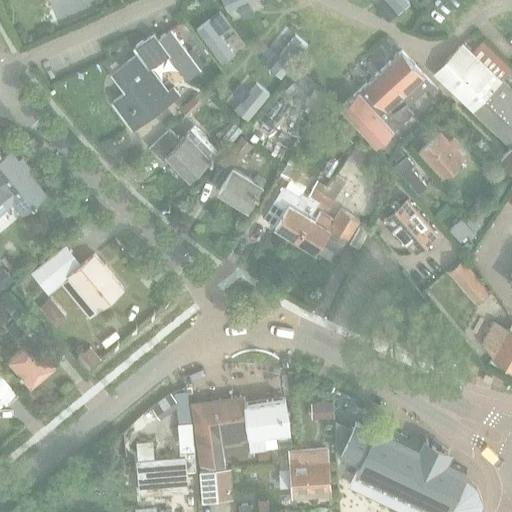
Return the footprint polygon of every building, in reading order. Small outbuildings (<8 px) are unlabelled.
[(221,0),(225,9),(246,0),(221,0)] [(389,0),(400,11),(411,1),(410,0),(389,0)] [(221,61),(234,52),(208,16),(196,25),(221,61)] [(187,78),(201,68),(171,28),(158,37),(153,31),(132,47),(137,53),(117,68),(131,87),(114,100),(133,127),(179,93),(173,85),(166,90),(149,67),(168,53),(187,78)] [(306,40),(294,31),(267,65),(279,75),(306,40)] [(511,90),(460,42),(434,73),(510,145),(500,155),(511,166),(511,90)] [(431,92),(436,87),(402,50),(339,107),(373,144),(411,109),(406,103),(425,86),(431,92)] [(234,108),(245,117),(268,91),(257,82),(234,108)] [(185,112),(186,114),(201,100),(194,93),(180,107),(179,106),(172,112),(178,118),(185,112)] [(211,156),(219,148),(192,122),(178,137),(166,126),(148,145),(160,157),(165,152),(189,176),(202,164),(203,165),(212,156),(211,156)] [(420,150),(440,172),(460,155),(439,132),(420,150)] [(224,154),(236,164),(252,143),(240,134),(224,154)] [(12,201),(21,212),(44,194),(10,150),(0,158),(0,223),(7,218),(1,209),(12,201)] [(406,154),(403,155),(399,150),(393,156),(397,161),(393,164),(418,192),(427,184),(410,166),(414,163),(406,154)] [(278,174),(289,180),(302,160),(292,153),(278,174)] [(257,174),(254,179),(234,166),(219,189),(248,207),(265,179),(257,174)] [(323,192),(295,237),(315,249),(321,240),(338,250),(358,218),(341,208),(333,219),(320,210),(315,218),(309,215),(317,202),(327,208),(345,179),(335,172),(323,192)] [(295,237),(323,192),(313,185),(307,194),(301,191),(299,194),(283,184),(263,216),(295,237)] [(413,250),(435,231),(406,196),(384,215),(413,250)] [(348,242),(356,246),(367,228),(359,223),(348,242)] [(95,309),(122,288),(93,253),(79,264),(71,254),(48,273),(56,284),(59,281),(79,305),(87,299),(95,309)] [(449,270),(477,303),(490,292),(462,259),(449,270)] [(14,280),(3,267),(0,269),(0,289),(2,291),(14,280)] [(21,374),(29,383),(53,363),(32,338),(43,328),(25,309),(15,297),(4,307),(24,331),(14,339),(20,346),(7,357),(19,370),(17,372),(20,375),(21,374)] [(511,365),(511,328),(508,326),(502,338),(494,334),(490,341),(498,345),(493,355),(511,365)] [(217,406),(193,410),(200,462),(224,458),(253,454),(252,444),(264,442),(290,438),(288,428),(289,428),(284,396),(217,406)] [(195,469),(193,443),(191,421),(177,422),(180,457),(153,459),(152,439),(136,440),(137,461),(138,461),(140,491),(175,488),(174,476),(184,475),(184,470),(195,469)] [(354,422),(340,452),(358,461),(352,475),(402,499),(395,511),(479,511),(481,502),(476,487),(463,476),(464,474),(442,464),(447,453),(422,441),(417,452),(404,446),(388,438),(354,422)] [(326,459),(313,460),(313,449),(291,451),(292,467),(278,468),(279,486),(293,485),(293,489),(328,487),(326,459)] [(199,469),(201,500),(217,499),(215,468),(199,469)]
